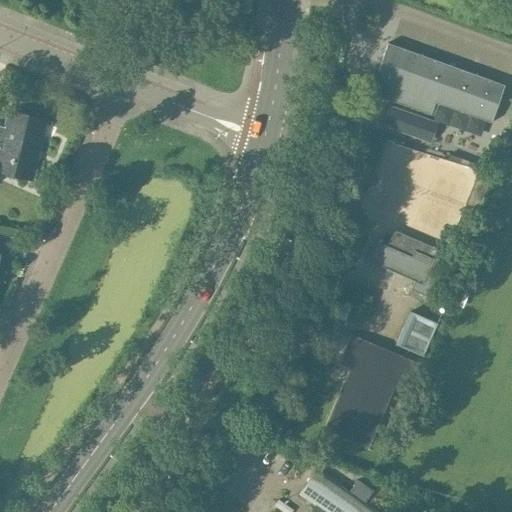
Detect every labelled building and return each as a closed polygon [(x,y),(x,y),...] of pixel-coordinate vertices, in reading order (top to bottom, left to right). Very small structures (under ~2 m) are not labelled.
[(385,41),(372,78),(394,86),(390,99),(429,112),(433,100),(489,119),(502,82),(385,41)] [(0,167),(27,174),(33,148),(40,150),(47,124),(15,116),(11,128),(0,125),(0,167)] [(375,240),(366,259),(414,280),(410,289),(434,299),(451,260),(437,254),(435,259),(412,250),(410,256),(396,250),(375,240)] [(409,312),(394,344),(420,356),(435,324),(409,312)] [(417,363),(406,358),(361,339),(349,334),(337,364),(348,369),(323,428),(368,447),(393,389),(404,393),(417,363)] [(375,511),(338,486),(341,482),(325,471),(306,498),(323,509),(320,511),(375,511)]
